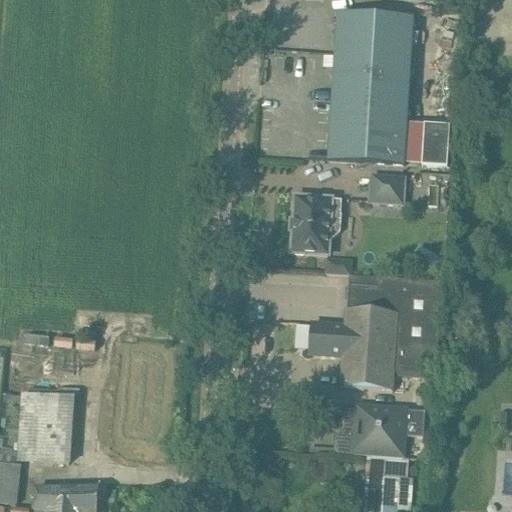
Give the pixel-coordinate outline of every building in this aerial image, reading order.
[(336,18),(327,164),(402,168),(411,23),(336,18)] [(423,168),(448,169),(450,128),(425,127),(423,168)] [(401,181),(370,179),(369,205),(400,207),(401,181)] [(329,203),(294,201),(290,256),(326,258),(327,241),(331,241),(338,236),(338,227),(333,220),(328,220),(329,203)] [(352,263),(326,261),(325,276),(351,278),(352,263)] [(312,327),(310,357),(343,360),(341,389),(340,389),(340,390),(341,391),(341,390),(391,394),(391,395),(393,395),(393,393),(392,393),(394,378),(420,380),(425,374),(430,381),(432,381),(439,285),(379,281),(379,290),(349,288),(349,287),(348,287),(348,289),(345,329),(312,327)] [(481,346),(451,344),(449,375),(479,377),(481,346)] [(79,391),(58,390),(58,394),(28,392),(28,397),(21,396),(21,399),(2,398),(1,405),(20,406),(17,451),(0,449),(0,505),(17,507),(22,467),(16,467),(16,464),(70,467),(74,400),(79,400),(79,391)] [(343,408),(340,457),(351,458),(361,458),(361,460),(366,461),(408,463),(408,462),(404,461),(406,438),(423,439),(425,414),(408,413),(409,410),(354,407),(354,409),(343,408)] [(407,481),(408,463),(366,461),(363,511),(410,511),(413,482),(407,481)] [(318,463),(317,481),(335,482),(336,464),(318,463)] [(95,511),(98,489),(33,491),(31,511),(95,511)]
